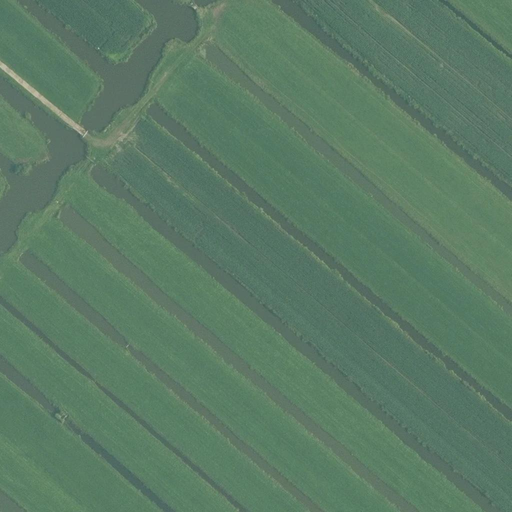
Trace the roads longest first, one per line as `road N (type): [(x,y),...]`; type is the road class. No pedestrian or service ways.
road 1 (track): [(0,274),(208,26)]
road 2 (track): [(0,61),(106,150)]
